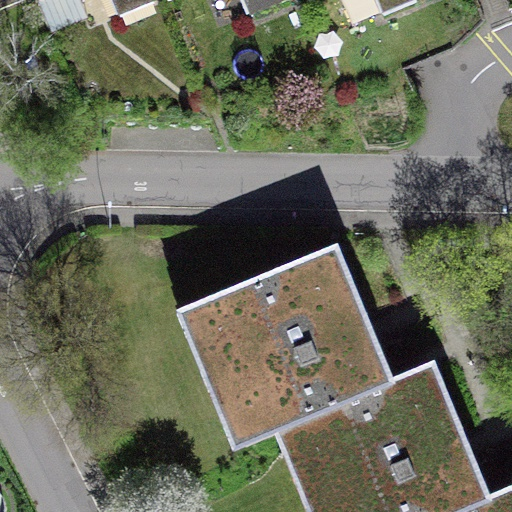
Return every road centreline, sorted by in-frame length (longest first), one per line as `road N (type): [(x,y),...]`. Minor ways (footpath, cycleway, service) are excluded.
road 1 (residential): [(0,197),(290,188),(511,193)]
road 2 (residential): [(0,372),(68,511)]
